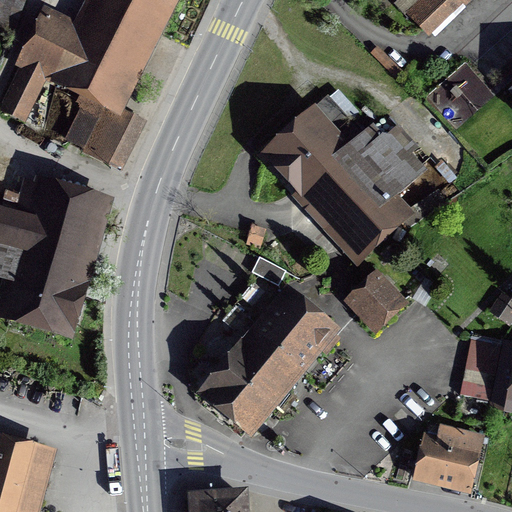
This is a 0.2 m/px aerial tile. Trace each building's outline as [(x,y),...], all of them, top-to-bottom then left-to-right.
[(22,5),(8,0),(0,0),(0,30),(11,35),(22,5)] [(109,106),(163,0),(108,0),(90,38),(47,16),(19,73),(25,76),(12,103),(28,111),(42,84),(35,81),(40,71),(104,104),(96,120),(83,113),(68,141),(83,148),(84,147),(88,148),(85,153),(109,165),(132,117),(109,106)] [(420,0),(407,13),(423,30),(454,0),(420,0)] [(378,48),(372,54),(396,77),(402,71),(378,48)] [(328,97),(314,110),(335,134),(349,121),(328,97)] [(274,155),(366,255),(401,222),(404,225),(419,211),(400,191),(417,174),(373,126),(356,140),(361,145),(347,159),(311,122),(274,155)] [(62,329),(99,203),(47,188),(37,224),(1,214),(0,216),(0,278),(20,284),(11,314),(62,329)] [(253,227),(248,243),(259,247),(264,231),(253,227)] [(252,273),(278,286),(286,272),(259,258),(252,273)] [(378,326),(399,306),(375,281),(354,301),(378,326)] [(511,301),(502,295),(491,312),(508,323),(511,317),(511,301)] [(317,345),(326,353),(336,341),(336,336),(289,297),(211,393),(251,426),(317,345)] [(471,342),(460,395),(489,401),(500,347),(471,342)] [(501,398),(511,400),(511,371),(507,371),(501,398)] [(444,428),(441,440),(430,437),(421,475),(465,486),(477,436),(444,428)] [(0,511),(28,511),(43,457),(0,445),(0,511)] [(194,499),(194,511),(243,511),(242,496),(194,499)]
